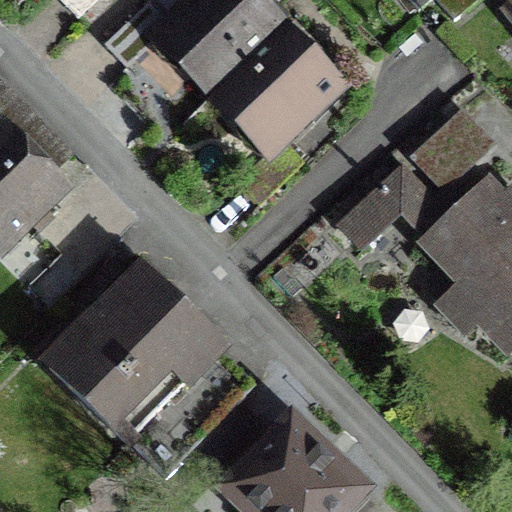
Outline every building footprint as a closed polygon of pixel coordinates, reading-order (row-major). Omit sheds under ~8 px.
[(60,0),(79,18),(97,0),(60,0)] [(182,68),(211,98),(283,28),(255,0),(197,0),(171,27),(150,5),(106,48),(127,69),(164,32),(190,59),(182,68)] [(408,0),(418,11),(431,0),(408,0)] [(436,0),(454,21),(479,0),(436,0)] [(339,85),(283,28),(211,98),(241,128),(249,120),(276,147),(238,184),(259,205),(303,162),(282,141),(339,85)] [(67,157),(1,89),(0,90),(0,249),(2,251),(61,194),(45,178),(67,157)] [(511,350),(511,212),(487,187),(451,221),(403,171),(380,192),(429,243),(425,246),(486,310),(476,320),(508,354),(511,350)] [(165,436),(182,419),(205,440),(235,409),(246,398),(210,362),(221,352),(141,274),(49,368),(129,447),(152,423),(165,436)] [(215,480),(261,434),(235,409),(205,440),(189,456),(215,480)] [(342,511),(362,491),(291,427),(272,447),(269,444),(252,462),(255,465),(229,494),(248,511),(342,511)]
